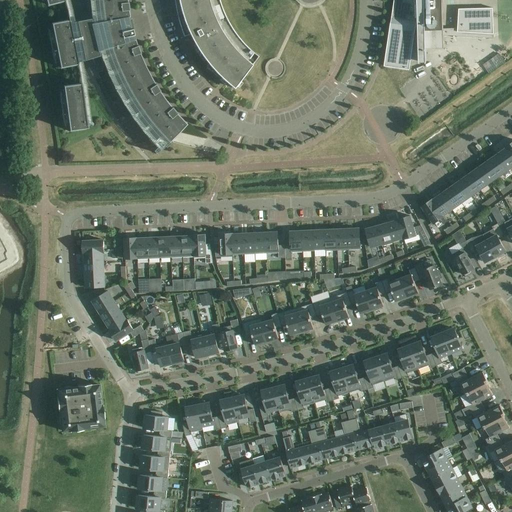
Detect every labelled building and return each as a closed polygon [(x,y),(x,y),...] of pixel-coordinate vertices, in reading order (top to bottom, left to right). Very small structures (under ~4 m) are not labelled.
[(48,29),(50,40),(51,46),(52,52),(53,55),(55,63),(54,57),(58,56),(60,68),(61,68),(61,67),(78,64),(78,62),(88,59),(89,59),(90,60),(90,61),(91,62),(92,62),(93,62),(94,63),(95,63),(96,62),(97,62),(98,61),(99,60),(99,59),(99,58),(99,57),(99,56),(100,55),(99,51),(102,50),(106,60),(108,65),(114,80),(122,95),(131,109),(140,123),(151,136),(158,144),(161,142),(165,146),(169,142),(167,140),(169,142),(187,123),(177,113),(167,102),(159,91),(152,79),(145,66),(139,53),(135,39),(133,39),(132,35),(134,35),(132,28),(129,29),(129,23),(128,17),(129,17),(127,2),(126,0),(92,0),(93,6),(96,22),(92,23),(91,18),(84,19),(80,20),(79,21),(70,22),(70,20),(52,23),(54,34),(49,35),(48,29)] [(226,82),(234,89),(258,56),(254,53),(251,50),(246,46),(242,41),(238,36),(234,31),(231,26),(228,21),(225,15),(223,10),(221,4),(219,0),(176,0),(177,3),(179,10),(180,17),(179,17),(182,26),(186,36),(190,34),(193,41),(199,50),(201,54),(205,59),(208,64),(213,69),(221,77),(226,82)] [(394,0),(384,66),(409,70),(411,62),(420,61),(420,60),(426,60),(426,49),(444,49),(443,35),(493,38),(493,34),(493,8),(459,9),(458,29),(443,29),(442,0),(394,0)] [(423,78),(442,106),(477,82),(457,54),(423,78)] [(483,65),(489,75),(505,63),(499,54),(483,65)] [(60,92),(60,98),(60,100),(60,103),(61,106),(61,108),(61,111),(62,114),(64,126),(65,126),(64,125),(64,120),(68,119),(69,124),(70,132),(71,132),(70,130),(88,128),(87,122),(82,84),(64,86),(63,86),(64,92),(65,97),(60,98),(60,93),(60,92)] [(511,156),(506,148),(506,149),(497,155),(508,170),(511,166),(511,156)] [(508,170),(497,155),(488,162),(499,176),(508,170)] [(499,176),(488,162),(479,168),(489,183),(499,176)] [(489,183),(479,168),(469,175),(480,190),(489,183)] [(480,190),(469,175),(460,181),(471,196),(480,190)] [(471,196),(460,181),(451,188),(461,203),(471,196)] [(451,188),(441,194),(452,209),(461,203),(451,188)] [(432,200),(431,200),(443,217),(444,217),(443,216),(452,209),(441,194),(433,200),(433,201),(432,200)] [(443,217),(431,200),(422,207),(434,224),(443,217)] [(410,216),(399,219),(404,239),(419,235),(419,236),(425,233),(421,226),(413,228),(410,216)] [(503,221),(498,224),(504,235),(509,232),(511,237),(511,218),(504,223),(503,221)] [(404,239),(399,219),(398,219),(399,221),(388,224),(394,243),(393,241),(404,238),(404,239)] [(394,243),(388,224),(377,227),(383,246),(394,243)] [(504,235),(498,224),(492,227),(493,229),(483,235),(496,259),(502,255),(501,254),(506,251),(498,238),(504,235)] [(383,246),(377,227),(366,230),(371,247),(382,244),(382,247),(383,246)] [(349,250),(348,229),(336,230),(337,250),(349,250)] [(359,229),(348,229),(349,250),(360,249),(359,229)] [(326,251),(325,230),(313,231),(314,252),(326,251)] [(337,250),(336,230),(325,230),(326,251),(337,250)] [(462,249),(452,255),(455,261),(454,261),(457,267),(458,266),(463,275),(464,274),(465,276),(471,273),(470,271),(474,269),(467,256),(472,253),(466,241),(460,230),(453,235),(458,245),(460,244),(460,245),(462,249)] [(314,252),(313,231),(302,232),(303,252),(314,252)] [(303,252),(302,232),(290,232),(291,245),(285,245),(285,258),(292,258),(292,253),(303,252)] [(267,254),(266,233),(255,234),(256,254),(267,254)] [(278,233),(266,233),(267,254),(278,253),(279,258),(285,258),(285,245),(278,246),(278,233)] [(425,247),(430,244),(425,233),(419,236),(425,247)] [(216,257),(233,257),(232,234),(220,234),(220,244),(214,244),(216,257)] [(232,234),(233,257),(233,255),(244,255),(243,234),(232,235),(232,234)] [(256,254),(255,234),(243,234),(244,255),(256,254)] [(194,258),(193,235),(193,236),(182,237),(183,258),(194,257),(194,258)] [(205,235),(193,235),(194,258),(205,258),(206,264),(212,263),(210,244),(205,245),(205,235)] [(472,238),(466,241),(472,253),(478,250),(485,263),(489,260),(490,262),(496,259),(483,235),(485,239),(475,244),(472,238)] [(183,258),(182,237),(170,238),(171,258),(183,258)] [(137,260),(136,238),(124,238),(125,259),(137,259),(137,260)] [(149,259),(148,239),(137,239),(137,238),(136,238),(137,260),(149,259)] [(160,259),(159,238),(148,239),(149,259),(160,259)] [(171,258),(170,238),(159,238),(160,259),(171,258)] [(104,252),(103,240),(83,241),(84,253),(104,252)] [(104,253),(104,252),(84,253),(84,254),(85,254),(85,265),(103,264),(103,253),(104,253)] [(104,275),(103,264),(85,265),(86,276),(104,275)] [(421,264),(414,266),(415,268),(420,280),(426,278),(430,290),(442,285),(440,279),(442,278),(439,271),(437,272),(435,265),(423,269),(421,264)] [(411,275),(400,279),(408,299),(414,296),(414,295),(418,293),(414,282),(420,280),(415,268),(409,270),(411,275)] [(105,287),(104,275),(86,276),(86,288),(105,287)] [(388,279),(382,281),(386,294),(392,292),(396,301),(400,300),(401,301),(408,299),(400,279),(389,283),(388,279)] [(377,288),(366,291),(372,312),(379,309),(379,308),(383,306),(380,296),(386,294),(382,281),(375,283),(377,288)] [(337,287),(319,292),(321,298),(339,293),(337,287)] [(233,290),(236,299),(242,297),(240,289),(233,290)] [(108,291),(93,301),(99,311),(114,301),(108,291)] [(353,291),(347,293),(351,305),(357,304),(360,314),(365,312),(366,314),(372,312),(366,291),(355,295),(354,291),(353,291)] [(347,293),(330,298),(337,321),(349,317),(346,307),(351,305),(347,293)] [(319,302),(313,304),(317,317),(323,315),(326,325),(337,321),(330,298),(319,302)] [(120,311),(114,301),(99,311),(105,321),(120,311)] [(307,306),(295,309),(302,333),(309,332),(309,330),(313,329),(311,318),(317,317),(313,304),(307,306)] [(295,309),(278,314),(281,326),(287,325),(290,335),(295,334),(295,335),(302,333),(295,309)] [(126,320),(120,311),(105,321),(111,330),(110,331),(127,320),(126,320)] [(273,320),(262,323),(267,343),(274,341),(274,340),(279,338),(276,328),(281,326),(278,314),(271,316),(273,320)] [(208,318),(210,325),(219,322),(218,316),(208,318)] [(267,343),(262,323),(261,319),(243,324),(246,337),(252,335),(255,345),(260,344),(261,345),(267,343)] [(134,330),(127,320),(110,331),(116,341),(130,333),(133,338),(144,331),(141,325),(134,330)] [(219,324),(222,336),(225,351),(226,351),(227,352),(233,351),(233,349),(237,348),(234,334),(240,332),(237,320),(230,321),(231,326),(220,329),(219,324)] [(214,333),(203,335),(208,357),(215,355),(214,354),(219,352),(216,338),(222,336),(219,324),(212,326),(214,333)] [(442,330),(451,353),(462,349),(454,329),(450,331),(449,328),(442,331),(442,330)] [(451,353),(442,330),(442,331),(435,334),(436,336),(432,338),(437,352),(432,354),(436,366),(442,363),(440,358),(451,353)] [(190,331),(183,332),(187,345),(193,343),(196,358),(201,357),(201,359),(208,357),(203,335),(192,338),(190,331)] [(187,345),(183,332),(177,334),(179,341),(168,344),(173,365),(180,364),(179,362),(184,361),(181,346),(187,345)] [(149,368),(145,353),(151,352),(151,353),(148,339),(142,341),(143,348),(132,351),(133,355),(131,356),(133,362),(134,361),(137,371),(138,371),(138,372),(144,371),(144,369),(149,368)] [(148,339),(151,353),(157,352),(161,367),(166,365),(166,367),(173,365),(168,344),(157,346),(155,339),(148,341),(148,339)] [(409,343),(408,343),(418,370),(429,366),(430,368),(436,366),(432,354),(426,356),(421,342),(417,343),(416,341),(409,343)] [(418,370),(408,343),(408,344),(402,346),(403,348),(398,350),(404,364),(398,366),(402,378),(408,376),(407,374),(418,370)] [(375,355),(384,382),(395,378),(396,380),(402,378),(398,366),(392,368),(387,354),(383,355),(382,353),(375,355)] [(384,382),(375,355),(368,358),(369,360),(365,362),(369,376),(364,378),(368,390),(374,388),(373,385),(384,382)] [(341,366),(349,393),(361,389),(361,392),(368,390),(364,378),(358,380),(353,365),(349,367),(348,364),(341,366)] [(349,393),(341,366),(334,368),(335,371),(330,372),(335,387),(329,389),(333,401),(339,399),(338,396),(349,393)] [(455,380),(466,374),(463,368),(452,374),(455,380)] [(469,379),(466,374),(455,380),(458,386),(461,384),(465,394),(488,382),(483,372),(469,379)] [(307,376),(315,403),(326,400),(327,403),(333,401),(329,389),(323,390),(319,376),(315,377),(314,374),(307,376)] [(315,403),(307,376),(307,377),(300,378),(301,381),(296,382),(300,397),(295,399),(298,411),(304,409),(303,406),(315,403)] [(488,382),(465,394),(466,394),(467,393),(473,404),(462,410),(465,416),(483,407),(480,401),(493,395),(486,383),(488,382)] [(104,426),(103,419),(104,418),(103,405),(101,405),(99,384),(91,385),(91,384),(77,385),(77,387),(57,389),(58,397),(56,397),(58,411),(59,411),(62,431),(69,430),(70,432),(83,430),(83,429),(104,426)] [(273,385),(272,385),(279,409),(278,409),(279,413),(291,410),(292,412),(298,411),(295,399),(289,400),(285,385),(281,386),(280,384),(273,386),(273,385)] [(279,409),(272,385),(272,386),(265,388),(266,390),(262,391),(265,406),(260,407),(263,420),(269,418),(267,412),(278,409),(279,409)] [(232,395),(237,419),(238,419),(249,417),(250,423),(256,421),(254,409),(248,410),(244,395),(240,396),(239,394),(232,395)] [(237,419),(232,395),(232,396),(225,397),(225,400),(221,401),(224,415),(218,417),(221,429),(227,428),(227,425),(239,422),(238,419),(237,419)] [(197,402),(202,427),(213,424),(215,430),(221,429),(218,417),(212,418),(209,403),(205,404),(204,401),(197,403),(197,402)] [(202,427),(197,402),(197,403),(190,404),(190,407),(186,408),(189,423),(183,424),(185,436),(192,435),(191,432),(203,430),(202,427)] [(412,402),(400,404),(401,410),(413,408),(412,402)] [(486,412),(483,407),(465,416),(465,417),(472,413),(475,419),(478,417),(482,427),(505,415),(500,405),(486,412)] [(160,430),(159,437),(166,437),(166,438),(172,438),(172,431),(167,430),(168,417),(162,417),(163,412),(152,411),(151,416),(146,415),(144,429),(160,430)] [(505,415),(482,427),(483,427),(484,426),(490,437),(485,440),(488,446),(500,440),(500,439),(497,434),(510,428),(503,416),(505,415)] [(357,419),(349,421),(357,450),(373,446),(369,431),(370,431),(370,430),(361,433),(357,419)] [(408,420),(395,424),(400,441),(413,438),(408,420)] [(357,450),(349,421),(341,423),(345,437),(336,439),(340,454),(357,450)] [(400,441),(395,424),(382,427),(387,445),(400,441)] [(387,445),(382,427),(370,431),(369,431),(373,446),(374,448),(387,445)] [(324,428),(316,430),(324,459),(340,454),(336,439),(328,442),(324,428)] [(324,459),(316,430),(309,432),(312,446),(304,448),(308,463),(324,459)] [(293,432),(295,445),(303,444),(302,431),(293,432)] [(207,443),(213,441),(210,433),(204,435),(207,443)] [(459,434),(453,437),(456,443),(462,439),(459,434)] [(158,450),(158,457),(164,457),(164,458),(170,458),(170,451),(165,450),(166,438),(166,437),(159,437),(144,435),(142,449),(158,450)] [(470,435),(462,439),(471,455),(478,451),(470,435)] [(291,468),(308,463),(304,448),(295,450),(291,436),(283,439),(291,468)] [(453,437),(442,443),(444,448),(456,443),(453,437)] [(511,440),(503,445),(500,440),(488,446),(492,452),(494,450),(499,460),(511,453),(511,440)] [(230,453),(242,450),(240,444),(228,447),(230,453)] [(442,449),(422,459),(428,469),(447,459),(442,449)] [(467,449),(463,451),(465,456),(468,460),(472,458),(470,453),(467,449)] [(511,453),(499,460),(500,460),(501,459),(507,470),(502,473),(505,478),(504,479),(511,475),(511,453)] [(156,470),(156,477),(162,478),(168,478),(169,471),(163,471),(164,458),(164,457),(158,457),(142,455),(141,469),(156,470)] [(280,458),(267,462),(273,479),(286,475),(280,458)] [(260,483),(255,466),(253,459),(240,463),(247,487),(260,483)] [(452,469),(447,459),(428,469),(432,479),(452,469)] [(481,459),(475,462),(482,478),(488,475),(481,459)] [(273,479),(267,462),(255,466),(260,483),(273,479)] [(457,478),(452,469),(432,479),(437,488),(457,478)] [(155,490),(154,497),(161,498),(166,498),(167,491),(161,491),(162,478),(156,477),(140,475),(139,489),(155,490)] [(462,488),(457,478),(437,488),(442,498),(462,488)] [(496,482),(489,483),(493,500),(499,499),(496,482)] [(357,503),(353,491),(351,486),(337,490),(339,494),(340,498),(341,503),(343,507),(356,503),(357,503)] [(356,503),(358,509),(372,505),(366,487),(353,491),(357,503),(356,503)] [(467,498),(462,488),(442,498),(447,508),(467,498)] [(485,490),(481,493),(480,493),(485,504),(491,502),(485,490)] [(322,494),(315,496),(319,511),(326,511),(334,510),(329,492),(322,494)] [(153,510),(152,511),(164,511),(165,511),(159,511),(161,498),(154,497),(138,496),(137,509),(153,510)] [(319,511),(315,496),(308,498),(308,499),(301,501),(303,505),(304,511),(319,511)] [(472,508),(467,498),(447,508),(449,511),(464,511),(465,511),(472,508)] [(211,499),(210,510),(229,511),(231,511),(232,501),(211,499)]
